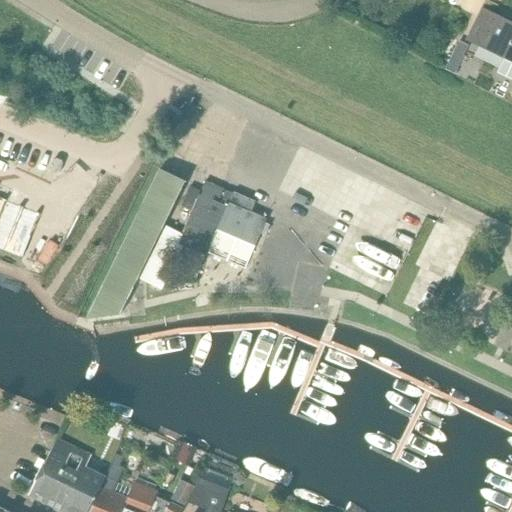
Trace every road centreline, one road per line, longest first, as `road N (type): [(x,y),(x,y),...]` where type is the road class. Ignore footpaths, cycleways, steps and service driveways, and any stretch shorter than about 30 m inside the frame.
road 1 (unclassified): [(511,241),(197,87)]
road 2 (residential): [(197,87),(31,0)]
